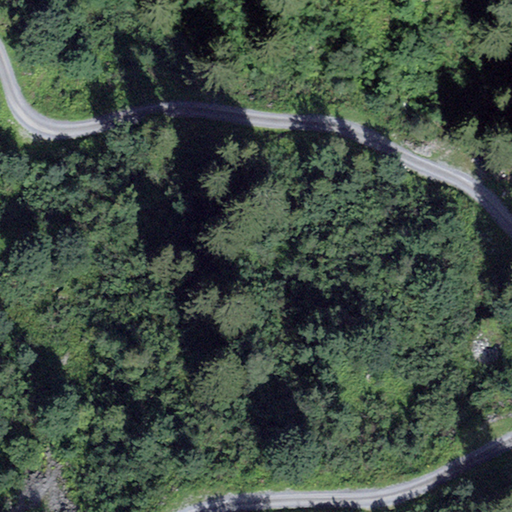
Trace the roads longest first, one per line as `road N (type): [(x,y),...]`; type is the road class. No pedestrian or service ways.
road 1 (track): [(0,55),(17,104),(43,126),(74,128),(187,107),(353,129),(472,186),(511,226)]
road 2 (track): [(511,439),(403,492),(197,511)]
